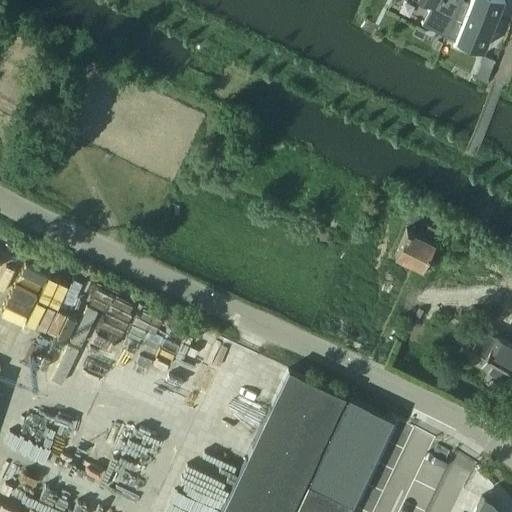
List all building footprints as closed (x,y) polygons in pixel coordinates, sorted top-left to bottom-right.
[(425,0),(433,4),(433,3),(453,14),(458,0),(425,0)] [(458,0),(453,14),(444,36),(449,38),(450,36),(473,46),(483,49),(490,31),(490,32),(495,18),(502,0),(469,0),(468,2),(464,0),(458,0)] [(483,55),(480,62),(491,67),(494,59),(483,55)] [(395,255),(422,267),(434,242),(433,242),(439,229),(428,223),(422,236),(406,229),(404,234),(395,255)] [(511,296),(497,327),(496,328),(511,336),(511,296)] [(481,365),(510,380),(511,376),(511,342),(497,335),(496,335),(484,329),(471,352),(484,359),(481,365)] [(218,511),(287,511),(344,394),(288,367),(218,511)] [(347,396),(337,418),(377,437),(382,439),(392,418),(347,396)] [(337,418),(327,439),(370,460),(372,460),(382,439),(377,437),(337,418)] [(327,439),(317,460),(362,482),(372,460),(370,460),(327,439)] [(317,460),(306,482),(352,503),(362,482),(317,460)] [(306,482),(291,511),(347,511),(352,503),(306,482)] [(482,494),(473,511),(502,511),(498,506),(490,498),(482,494)]
